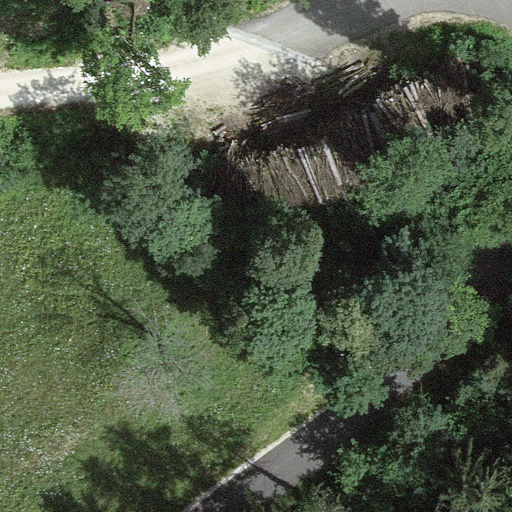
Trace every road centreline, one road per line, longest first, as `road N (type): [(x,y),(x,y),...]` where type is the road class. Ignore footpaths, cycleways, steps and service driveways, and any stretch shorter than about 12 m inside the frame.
road 1 (residential): [(230,511),(418,371),(480,298),(511,238)]
road 2 (track): [(363,0),(189,68),(0,88)]
